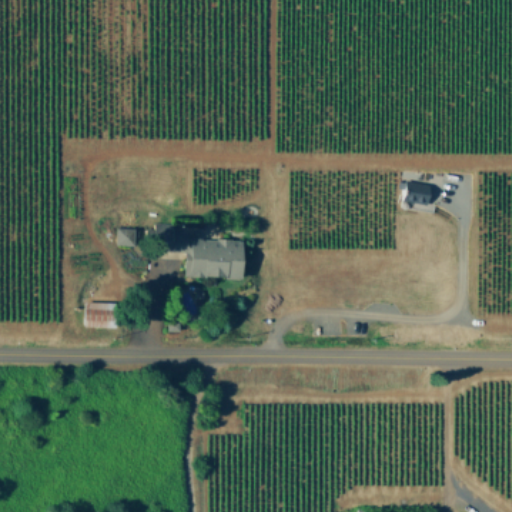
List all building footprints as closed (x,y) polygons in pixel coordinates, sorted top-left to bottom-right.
[(402,181),(401,207),(433,208),(434,182),(402,181)] [(172,242),(172,222),(154,222),(155,227),(149,227),(149,243),(172,242)] [(135,227),(116,226),(116,242),(134,243),(135,227)] [(241,239),(191,236),(190,252),(184,252),(183,274),(239,277),(241,239)] [(87,308),(83,308),(82,324),(111,325),(112,301),(87,301),(87,308)]
